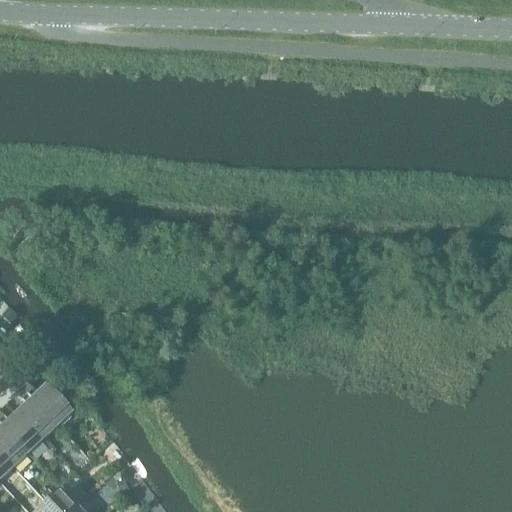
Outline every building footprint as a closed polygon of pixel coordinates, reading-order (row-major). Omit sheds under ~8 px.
[(9,312),(3,319),(10,324),(16,318),(9,312)] [(27,386),(22,391),(57,429),(72,415),(46,387),(37,396),(27,386)] [(26,407),(17,415),(42,442),(57,429),(22,391),(16,396),(26,407)] [(0,415),(0,426),(27,456),(42,442),(17,415),(8,424),(0,415)] [(0,456),(13,470),(27,456),(0,426),(0,456)] [(0,481),(13,470),(0,456),(0,481)] [(73,511),(76,510),(76,509),(65,497),(70,493),(64,487),(37,511),(73,511)]
